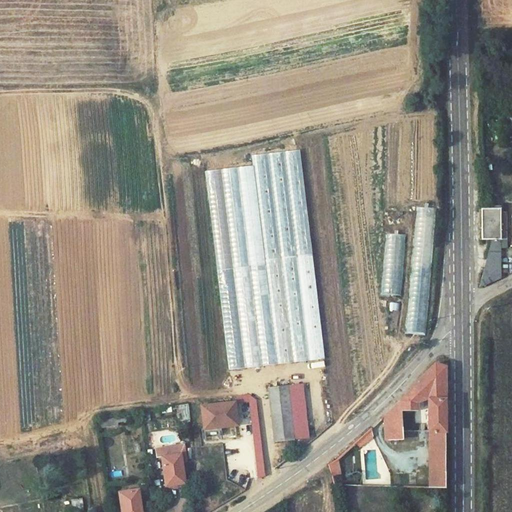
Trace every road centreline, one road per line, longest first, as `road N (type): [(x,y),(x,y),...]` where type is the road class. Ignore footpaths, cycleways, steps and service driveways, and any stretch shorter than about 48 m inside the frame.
road 1 (primary): [(455,0),(462,318)]
road 2 (tertiary): [(462,325),(361,423),(236,511)]
road 3 (primary): [(462,325),(464,511)]
